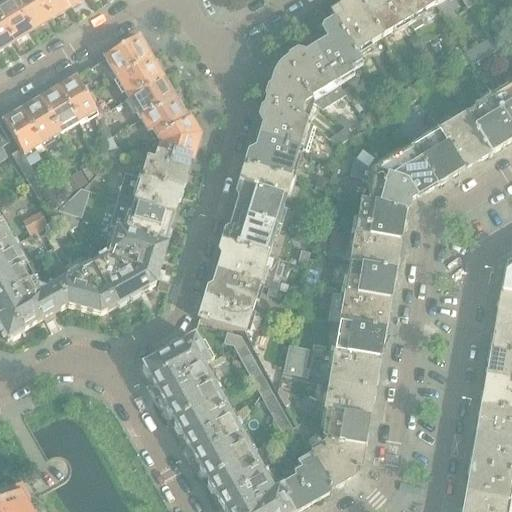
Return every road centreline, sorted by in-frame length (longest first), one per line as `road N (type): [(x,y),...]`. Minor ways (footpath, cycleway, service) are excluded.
road 1 (residential): [(511,170),(428,223),(390,472),(379,502),(360,511)]
road 2 (residential): [(106,364),(172,322),(239,114),(208,46)]
road 3 (residential): [(431,511),(483,251),(511,234)]
road 4 (residential): [(152,0),(0,92)]
road 5 (residential): [(187,511),(106,364)]
